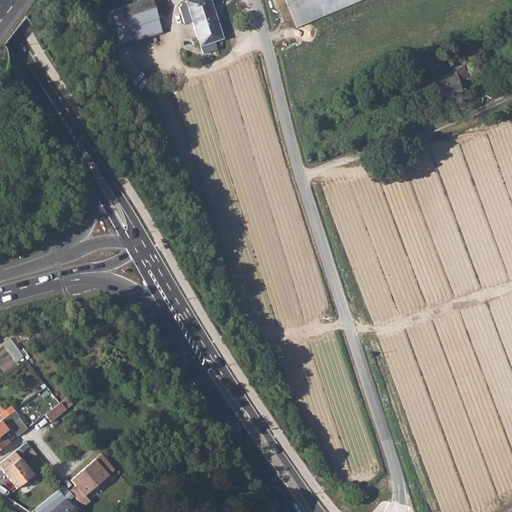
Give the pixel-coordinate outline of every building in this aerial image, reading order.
[(151,0),(142,0),(122,7),(128,28),(158,19),(151,0)] [(181,3),(178,7),(183,22),(191,19),(203,54),(217,49),(214,42),(222,39),(209,0),(188,0),(185,1),(186,2),(181,3)] [(282,0),(291,22),(353,0),(282,0)] [(472,44),(462,47),(472,76),(482,73),(474,50),(472,44)] [(445,75),(428,81),(434,99),(460,91),(457,82),(466,79),(461,65),(444,71),(445,75)] [(58,404),(44,415),(50,423),(66,410),(60,403),(58,404)] [(0,421),(0,436),(2,435),(10,428),(17,436),(19,435),(30,426),(18,408),(13,411),(7,416),(0,421)] [(2,435),(0,436),(0,449),(9,443),(2,435)] [(14,452),(0,462),(0,467),(16,489),(32,476),(14,452)] [(76,486),(70,492),(83,508),(90,503),(85,497),(115,472),(102,455),(71,481),(76,486)] [(59,491),(34,510),(36,511),(74,511),(67,502),(73,498),(69,493),(63,497),(59,491)]
